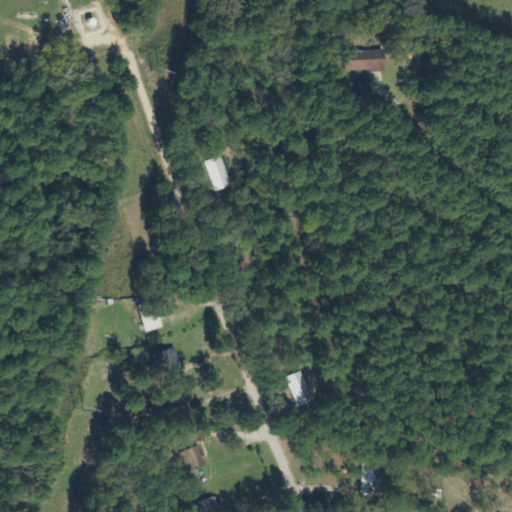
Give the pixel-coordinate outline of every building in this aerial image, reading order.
[(386,50),(360,51),(361,70),(387,69),(386,50)] [(216,191),(234,187),(227,156),(209,160),(216,191)] [(157,352),(160,371),(180,368),(177,348),(157,352)] [(300,407),(317,401),(306,371),(289,377),(300,407)] [(188,472),(191,479),(198,476),(196,469),(206,465),(199,446),(173,456),(181,475),(188,472)] [(196,504),(197,511),(218,511),(217,500),(196,504)]
